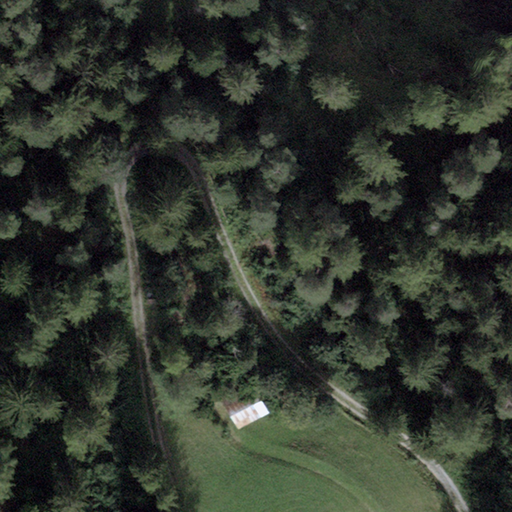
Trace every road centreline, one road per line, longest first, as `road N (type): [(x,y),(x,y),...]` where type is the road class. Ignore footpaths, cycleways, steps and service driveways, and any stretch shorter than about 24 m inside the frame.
road 1 (track): [(462,511),(413,448),(335,391),(259,307),(209,180),(155,134),(130,164),(138,344),(180,511)]
road 2 (primary): [(511,228),(0,20)]
